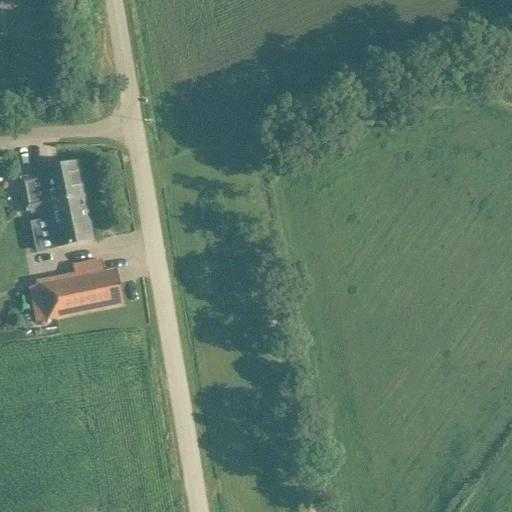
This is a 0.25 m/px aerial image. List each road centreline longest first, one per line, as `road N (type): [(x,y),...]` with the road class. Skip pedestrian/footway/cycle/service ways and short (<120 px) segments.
road 1 (unclassified): [(208,511),(145,127)]
road 2 (unclassified): [(145,127),(0,134)]
road 3 (unclassified): [(145,127),(125,0)]
